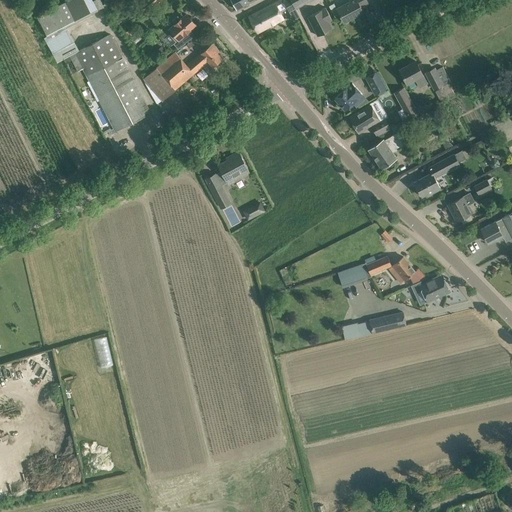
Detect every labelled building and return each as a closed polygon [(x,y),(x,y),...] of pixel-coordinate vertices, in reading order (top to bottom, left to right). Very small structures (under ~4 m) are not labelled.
[(68,0),(37,16),(48,37),(66,27),(98,11),(98,9),(102,7),(103,6),(103,5),(100,0),(68,0)] [(103,6),(102,7),(108,14),(120,5),(116,0),(106,0),(106,1),(104,2),(105,4),(103,5),(103,6)] [(143,0),(139,3),(145,12),(161,0),(143,0)] [(253,0),(231,0),(237,9),(253,0)] [(289,12),(295,8),(290,0),(278,0),(257,11),(248,16),(257,32),(284,18),(277,7),(284,3),(289,12)] [(290,0),(295,8),(310,0),(290,0)] [(368,3),(366,0),(348,0),(349,0),(336,7),(344,22),(363,12),(360,7),(368,3)] [(307,17),(313,27),(318,36),(332,28),(328,22),(332,20),(325,7),(307,17)] [(175,24),(169,29),(172,32),(170,34),(176,41),(174,43),(178,49),(185,43),(180,38),(184,35),(188,31),(195,25),(186,14),(180,19),(178,16),(172,21),(175,24)] [(124,15),(115,21),(118,26),(127,20),(124,15)] [(66,27),(48,37),(45,38),(57,62),(69,55),(79,50),(66,27)] [(110,34),(79,50),(69,55),(78,71),(83,68),(115,131),(150,113),(110,34)] [(144,78),(162,100),(202,65),(209,73),(215,68),(213,66),(222,59),(217,53),(219,51),(212,43),(187,65),(175,52),(156,67),(144,78)] [(162,58),(168,54),(162,46),(156,50),(162,58)] [(426,81),(420,70),(415,61),(399,69),(406,82),(414,78),(418,85),(426,81)] [(424,72),(433,88),(439,101),(454,94),(448,82),(451,81),(443,67),(436,70),(435,66),(424,72)] [(353,82),(361,78),(358,71),(350,76),(353,82)] [(386,88),(377,71),(366,77),(376,94),(386,88)] [(352,83),(346,88),(335,98),(346,110),(352,104),(357,100),(356,99),(362,94),(352,83)] [(418,114),(415,107),(404,87),(394,92),(403,108),(408,119),(418,114)] [(390,128),(384,118),(379,120),(370,104),(359,111),(349,117),(359,133),(367,128),(366,128),(370,126),(376,136),(390,128)] [(403,108),(398,111),(404,122),(408,119),(403,108)] [(381,168),(397,157),(392,150),(408,142),(403,131),(385,140),(384,138),(368,149),(381,168)] [(250,173),(238,151),(230,156),(231,158),(218,165),(221,171),(215,174),(206,178),(217,200),(226,195),(221,185),(227,182),(228,184),(250,173)] [(459,151),(454,154),(457,161),(463,158),(459,151)] [(430,194),(438,189),(440,188),(434,177),(459,164),(457,161),(454,154),(428,168),(431,172),(414,181),(422,196),(429,192),(430,194)] [(490,160),(489,164),(491,167),(495,168),(498,166),(499,163),(497,159),(494,158),(490,160)] [(478,194),(491,187),(487,179),(474,186),(478,194)] [(456,220),(465,216),(472,212),(464,196),(448,204),(456,220)] [(259,201),(253,205),(258,214),(264,211),(259,201)] [(490,224),(481,228),(488,243),(502,235),(498,228),(507,224),(511,233),(511,212),(503,217),(495,221),(490,224)] [(385,230),(381,234),(388,242),(392,239),(385,230)] [(370,274),(391,265),(387,256),(366,265),(370,274)] [(420,278),(415,271),(403,256),(389,268),(401,283),(410,275),(415,282),(420,278)] [(362,263),(337,272),(343,287),(367,279),(362,264),(362,263)] [(442,274),(422,284),(420,281),(410,286),(419,305),(427,301),(427,302),(450,291),(442,274)] [(368,320),(371,333),(405,325),(402,312),(368,320)] [(465,500),(448,508),(450,511),(480,511),(475,500),(465,500)]
